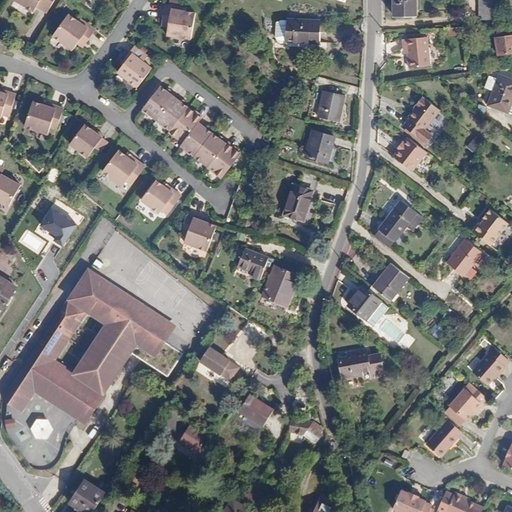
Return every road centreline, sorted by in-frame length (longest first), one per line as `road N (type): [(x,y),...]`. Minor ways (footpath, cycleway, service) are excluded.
road 1 (residential): [(353,511),(318,381),(316,315),(365,171),(372,0)]
road 2 (residential): [(124,123),(169,70),(258,139)]
road 3 (unknown): [(367,133),(470,220)]
road 4 (residential): [(124,123),(209,196),(225,197)]
